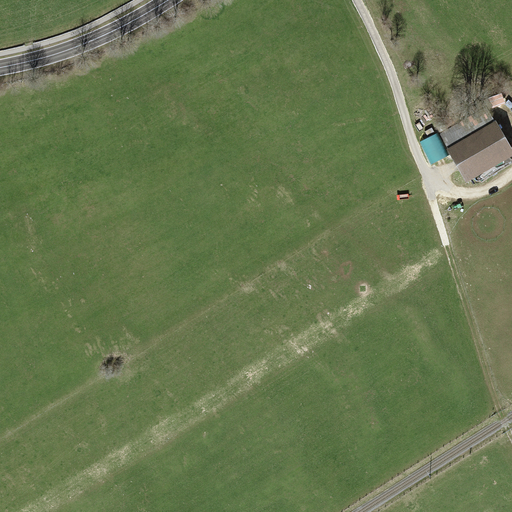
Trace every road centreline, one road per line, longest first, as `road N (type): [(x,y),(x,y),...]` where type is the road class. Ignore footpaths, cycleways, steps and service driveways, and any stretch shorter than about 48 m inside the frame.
road 1 (track): [(355,0),(396,91),(511,439)]
road 2 (primary): [(168,0),(91,40),(0,67)]
